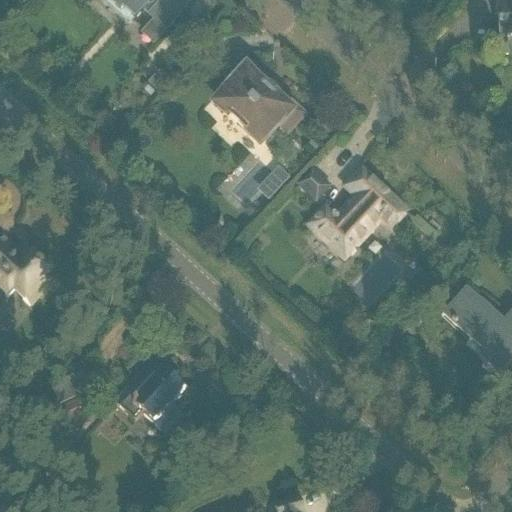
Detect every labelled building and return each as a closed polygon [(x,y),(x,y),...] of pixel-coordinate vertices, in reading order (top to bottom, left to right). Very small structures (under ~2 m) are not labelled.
[(104,0),(119,13),(122,9),(135,21),(143,12),(150,17),(150,16),(168,32),(187,10),(175,0),(163,0),(160,4),(155,0),(104,0)] [(511,3),(495,5),(500,57),(504,56),(507,56),(504,36),(511,35),(511,3)] [(233,91),(217,109),(224,115),(245,134),(259,147),(276,129),(283,136),(300,118),(278,98),(273,103),(259,91),(264,85),(242,65),(226,84),(233,91)] [(157,94),(168,82),(158,73),(147,85),(157,94)] [(407,215),(395,204),(361,173),(346,190),(358,200),(339,221),(333,216),(332,217),(325,211),(309,229),(343,260),(380,220),(392,231),(407,215)] [(278,178),(273,184),(279,190),(285,184),(278,178)] [(0,291),(7,298),(13,292),(29,307),(46,288),(48,289),(51,290),(53,289),(54,288),(55,285),(55,282),(54,280),(48,275),(50,272),(29,253),(20,263),(0,244),(0,243),(2,241),(1,240),(0,241),(0,291)] [(417,270),(406,282),(415,291),(427,279),(417,270)] [(466,291),(443,315),(470,341),(474,337),(489,350),(480,360),(495,375),(511,357),(511,314),(502,326),(466,291)] [(381,328),(371,318),(362,328),(372,338),(381,328)] [(151,366),(137,380),(115,405),(135,423),(142,415),(163,434),(179,417),(170,409),(182,395),(151,366)] [(43,415),(53,411),(46,397),(36,402),(43,415)] [(84,401),(66,410),(72,423),(80,419),(83,425),(93,420),(84,401)] [(301,511),(298,501),(273,510),(274,511),(301,511)]
